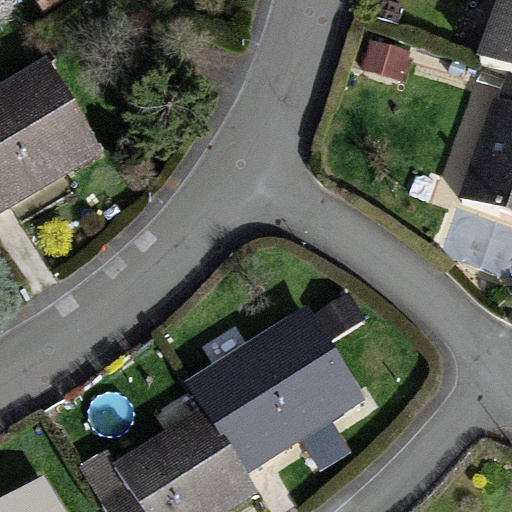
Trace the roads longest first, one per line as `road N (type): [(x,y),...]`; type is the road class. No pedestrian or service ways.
road 1 (residential): [(246,156),(510,382)]
road 2 (residential): [(246,156),(155,265),(0,375)]
road 3 (residential): [(510,382),(372,511)]
road 4 (residential): [(309,0),(305,28),(246,156)]
